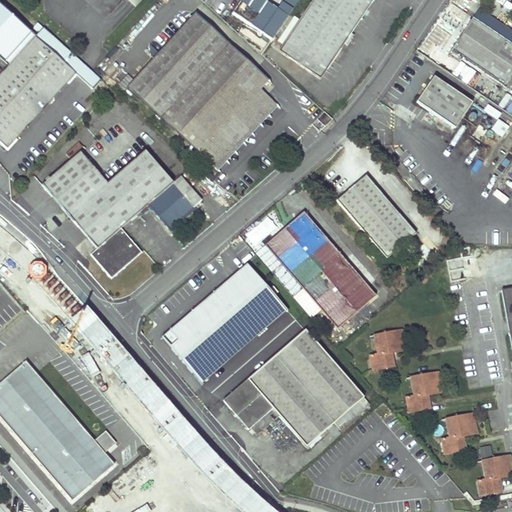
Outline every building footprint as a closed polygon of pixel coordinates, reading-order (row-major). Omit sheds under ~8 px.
[(239,0),(230,14),(270,41),(285,18),(273,10),(257,0),(239,0)] [(279,0),(257,0),(273,10),(279,0)] [(310,0),(276,52),(317,79),(370,0),(310,0)] [(75,72),(0,3),(0,55),(8,63),(0,71),(0,144),(4,148),(75,72)] [(266,76),(195,11),(127,85),(216,167),(276,102),(258,85),(266,76)] [(511,69),(511,42),(473,16),(452,47),(504,82),(511,69)] [(471,86),(478,74),(460,64),(453,76),(471,86)] [(472,101),(433,75),(414,102),(453,128),(472,101)] [(496,120),(500,114),(487,106),(483,112),(496,120)] [(330,121),(324,115),(317,121),(323,128),(330,121)] [(490,131),(502,139),(509,129),(497,121),(490,131)] [(63,154),(74,144),(70,140),(59,151),(63,154)] [(105,181),(77,150),(39,183),(96,247),(89,253),(111,279),(141,252),(120,229),(148,205),(171,231),(195,210),(193,207),(201,200),(179,175),(172,181),(143,148),(105,181)] [(414,232),(364,174),(334,199),(384,257),(414,232)] [(374,294),(302,212),(264,244),(336,326),(374,294)] [(285,313),(246,267),(161,339),(201,385),(285,313)] [(511,291),(499,294),(511,361),(511,291)] [(404,351),(400,331),(373,337),(377,356),(371,357),(374,369),(392,365),(390,354),(404,351)] [(371,409),(304,332),(223,402),(248,431),(272,411),(305,448),(334,424),(342,434),(371,409)] [(97,442),(29,363),(0,387),(0,412),(77,501),(118,466),(107,453),(118,444),(108,432),(97,442)] [(442,393),(438,374),(409,379),(412,399),(407,400),(409,414),(429,410),(427,396),(442,393)] [(476,434),(472,415),(444,421),(447,439),(441,440),(444,455),(463,451),(460,437),(476,434)] [(491,447),(479,447),(479,458),(491,458),(491,447)] [(510,475),(507,457),(478,462),(482,481),(476,482),(478,495),(499,492),(496,478),(510,475)]
